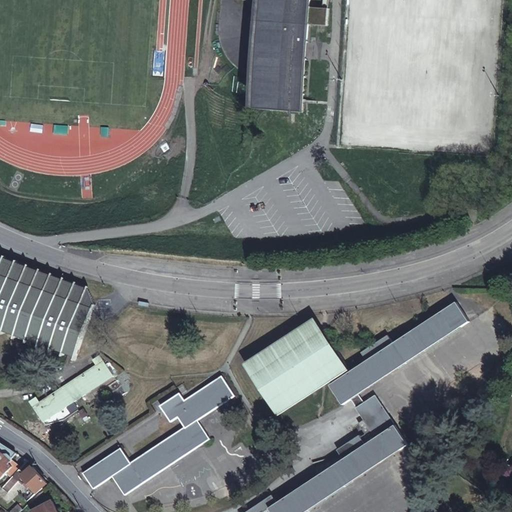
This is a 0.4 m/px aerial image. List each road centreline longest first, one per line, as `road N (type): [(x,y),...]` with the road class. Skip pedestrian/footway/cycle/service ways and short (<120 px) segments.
road 1 (residential): [(511,228),(430,267),(256,291),(116,274),(0,233)]
road 2 (residential): [(0,429),(29,446),(90,511)]
